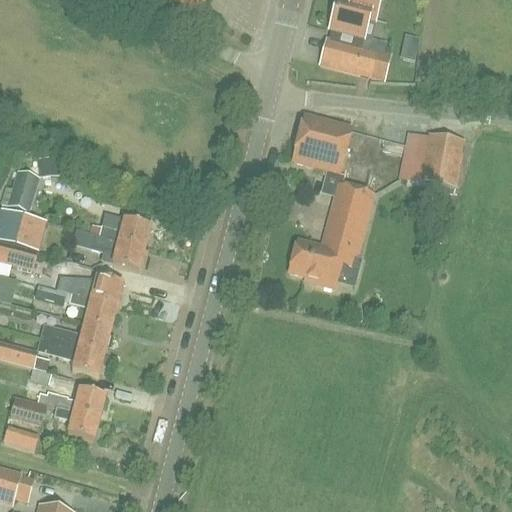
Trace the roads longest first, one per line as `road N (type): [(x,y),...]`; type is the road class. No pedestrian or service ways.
road 1 (tertiary): [(159,511),(268,95)]
road 2 (unclassified): [(268,95),(511,121)]
road 3 (track): [(273,74),(120,0)]
